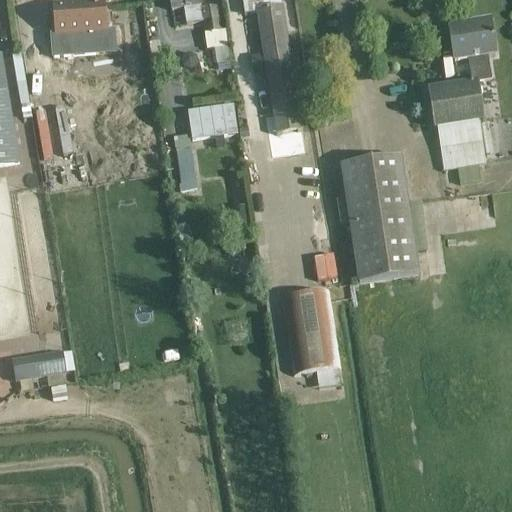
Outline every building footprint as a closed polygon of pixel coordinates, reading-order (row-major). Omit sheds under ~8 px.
[(56,37),(50,37),(51,60),(117,56),(115,33),(106,33),(104,3),(102,3),(101,0),(85,0),(86,4),(54,7),(56,37)] [(200,0),(169,0),(171,12),(184,10),(186,26),(203,24),(204,35),(220,33),(217,9),(202,11),(201,7),(202,7),(200,0)] [(276,137),(302,133),(280,0),(241,0),(241,1),(242,1),(245,16),(257,14),(276,137)] [(460,187),(481,184),(477,167),(485,165),(478,122),(483,121),(477,83),(492,81),(488,56),(495,55),(490,23),(449,29),(454,63),(468,61),(472,84),(428,91),(434,130),(436,129),(443,172),(457,170),(460,187)] [(0,167),(19,164),(1,55),(0,55),(0,167)] [(188,55),(181,60),(182,69),(190,72),(197,66),(196,58),(188,55)] [(74,96),(43,101),(54,164),(86,158),(83,145),(75,97),(74,96)] [(233,107),(187,114),(191,144),(214,141),(215,144),(223,143),(223,139),(238,137),(233,107)] [(488,125),(481,126),(486,160),(493,159),(488,125)] [(248,130),(238,131),(239,140),(249,139),(248,130)] [(307,170),(302,133),(276,137),(277,143),(269,145),(274,175),(307,170)] [(189,140),(175,141),(181,195),(197,192),(189,140)] [(343,167),(361,285),(421,276),(415,239),(424,237),(420,206),(410,207),(402,158),(343,167)] [(246,208),(238,209),(241,235),(249,234),(246,208)] [(281,299),(293,378),(341,371),(329,292),(281,299)] [(15,384),(67,376),(63,353),(11,362),(15,384)]
